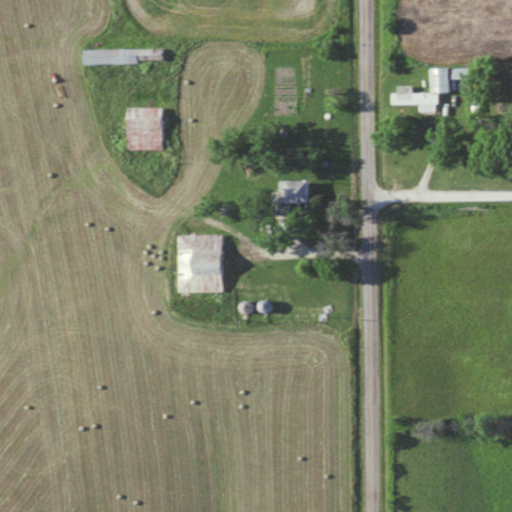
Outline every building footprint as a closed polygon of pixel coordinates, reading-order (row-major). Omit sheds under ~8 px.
[(167,64),(167,49),(85,49),(85,64),(167,64)] [(422,104),(422,112),(441,111),(441,92),(394,93),(394,104),(422,104)] [(166,107),(129,107),(128,150),(166,150),(166,107)] [(316,180),(291,180),(291,201),(316,201),(316,180)] [(228,234),(179,234),(179,290),(228,291),(228,234)]
